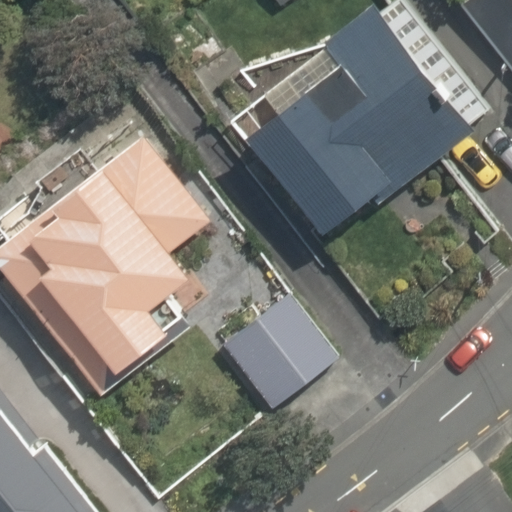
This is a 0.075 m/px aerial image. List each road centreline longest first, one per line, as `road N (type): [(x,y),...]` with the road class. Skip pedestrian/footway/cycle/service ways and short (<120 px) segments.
road 1 (residential): [(420,440),(511,356)]
road 2 (residential): [(320,511),(420,440)]
